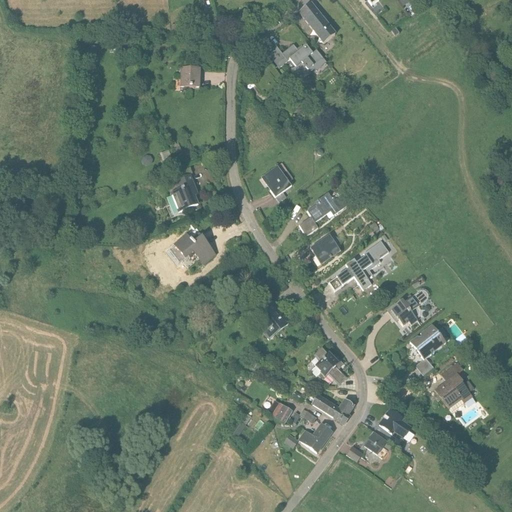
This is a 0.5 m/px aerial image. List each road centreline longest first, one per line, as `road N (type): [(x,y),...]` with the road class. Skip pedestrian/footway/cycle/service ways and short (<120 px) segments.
road 1 (unclassified): [(284,511),(362,401),(357,367),(259,238),(232,172),(234,59),(305,0)]
road 2 (track): [(343,0),(397,67),(460,93),(468,172),(511,254)]
road 3 (track): [(250,42),(96,37)]
